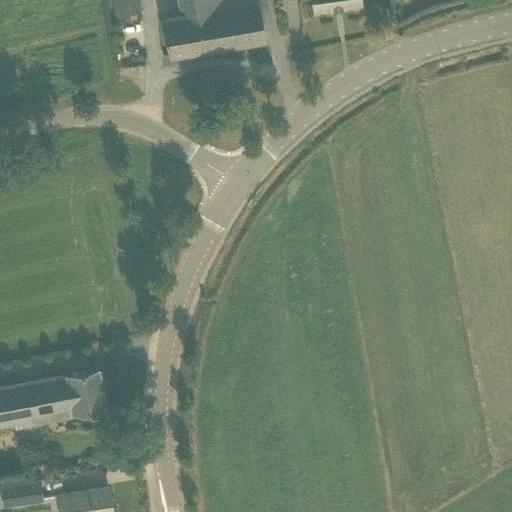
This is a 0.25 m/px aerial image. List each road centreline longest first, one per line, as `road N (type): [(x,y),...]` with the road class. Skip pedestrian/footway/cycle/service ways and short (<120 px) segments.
road 1 (tertiary): [(171,511),(160,417),(163,358),(191,263),(234,185)]
road 2 (tertiary): [(234,185),(350,81),(425,45),(511,24)]
road 3 (unclassified): [(0,135),(94,117),(156,139),(234,185)]
